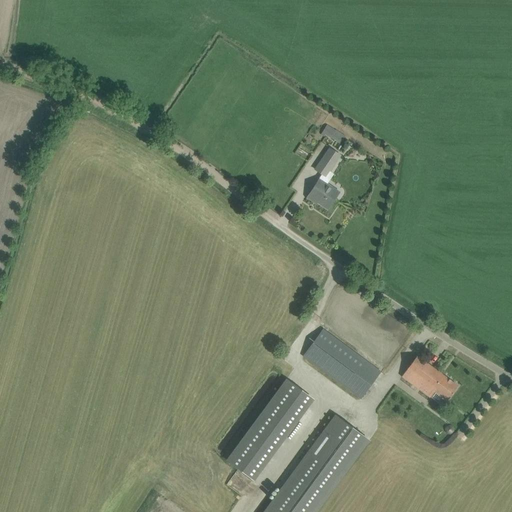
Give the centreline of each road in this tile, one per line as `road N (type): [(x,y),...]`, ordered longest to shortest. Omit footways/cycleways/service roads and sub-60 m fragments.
road 1 (unclassified): [(511,371),(288,223)]
road 2 (unknown): [(418,314),(356,397),(340,394),(307,366)]
road 3 (unknown): [(342,262),(296,351),(314,390)]
